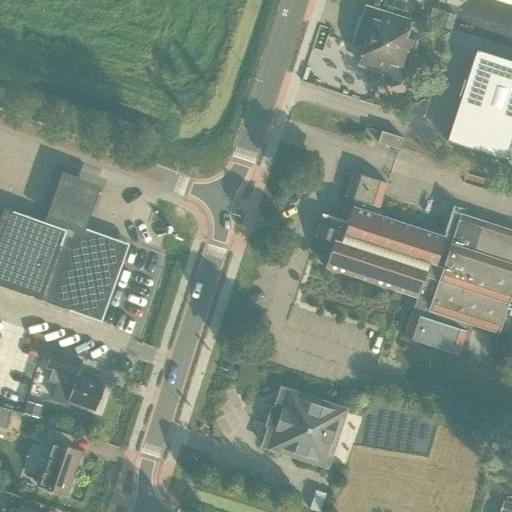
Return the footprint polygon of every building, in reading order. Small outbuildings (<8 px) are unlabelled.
[(384,0),(383,5),(410,13),(414,0),(384,0)] [(444,14),(432,10),(428,22),(440,26),(444,14)] [(380,22),(363,16),(357,35),(367,38),(359,63),(385,71),(389,61),(406,67),(414,40),(404,37),(409,20),(383,12),(380,22)] [(448,31),(435,28),(431,41),(444,45),(448,31)] [(511,59),(476,48),(447,139),(505,158),(511,135),(511,59)] [(398,148),(402,137),(381,130),(377,142),(398,148)] [(67,170),(51,215),(88,229),(104,184),(67,170)] [(321,215),(314,235),(333,241),(330,249),(324,267),(393,289),(400,292),(416,297),(411,312),(403,336),(459,354),(467,330),(466,330),(468,323),(498,333),(511,289),(511,229),(460,212),(448,248),(441,246),(444,235),(377,213),(387,183),(353,171),(345,195),(354,198),(352,204),(346,223),(321,215)] [(0,285),(100,320),(128,243),(88,229),(51,215),(48,223),(3,207),(0,214),(0,285)] [(52,349),(45,367),(52,370),(48,381),(56,384),(50,399),(65,404),(67,399),(95,409),(96,407),(100,406),(103,400),(100,396),(104,385),(76,376),(82,359),(52,349)] [(425,395),(379,380),(377,389),(423,403),(425,395)] [(345,409),(288,390),(281,409),(274,406),(268,425),(275,428),(269,447),(326,466),(345,409)] [(11,412),(0,408),(0,429),(5,431),(11,412)] [(66,494),(81,451),(70,448),(73,437),(49,428),(45,440),(51,442),(37,484),(66,494)] [(326,493),(317,490),(310,508),(320,511),(326,493)] [(511,511),(511,503),(501,500),(497,511),(511,511)]
